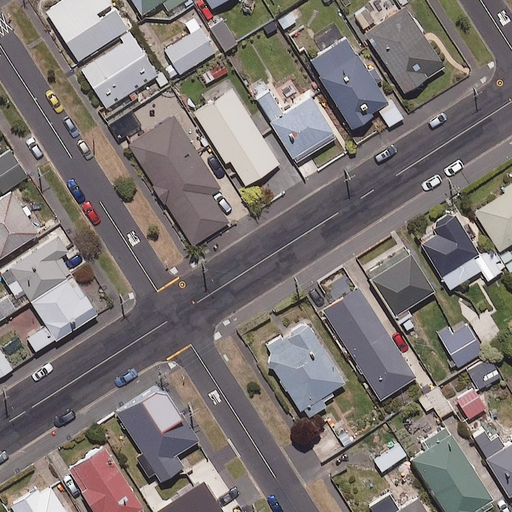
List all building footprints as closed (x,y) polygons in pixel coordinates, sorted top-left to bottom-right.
[(107,0),(62,0),(45,12),(77,61),(127,28),(114,9),(101,17),(97,12),(110,3),(107,0)] [(131,0),(140,15),(162,2),(168,12),(186,0),(131,0)] [(422,32),(425,30),(415,14),(412,17),(405,6),(365,33),(403,93),(444,67),(422,32)] [(190,34),(164,49),(172,62),(163,67),(170,79),(214,51),(193,17),(183,23),(190,34)] [(236,42),(222,20),(211,26),(225,49),(236,42)] [(387,99),(377,84),(383,79),(374,65),(367,69),(345,36),(342,38),(332,23),(313,36),(323,50),(308,60),(319,77),(317,79),(351,130),(373,115),(372,113),(377,109),(389,127),(404,117),(390,97),(387,99)] [(121,97),(127,105),(135,99),(130,91),(153,76),(160,87),(169,81),(162,71),(157,74),(128,31),(118,37),(122,42),(80,69),(105,107),(121,97)] [(221,59),(202,73),(210,84),(229,71),(221,59)] [(232,87),(192,112),(225,163),(230,160),(245,185),(280,163),(232,87)] [(284,113),(268,90),(254,99),(297,162),(336,136),(309,96),(284,113)] [(220,188),(173,115),(126,146),(190,246),(228,222),(210,194),(220,188)] [(9,151),(0,156),(0,193),(26,176),(9,151)] [(310,156),(296,165),(306,180),(320,170),(310,156)] [(511,183),(503,190),(505,192),(474,212),(499,251),(511,242),(511,183)] [(27,217),(32,214),(27,205),(22,208),(11,191),(0,197),(0,256),(37,232),(27,217)] [(478,252),(452,210),(428,225),(433,234),(419,242),(448,289),(480,270),(472,256),(478,252)] [(0,301),(0,319),(30,301),(31,303),(72,277),(59,256),(67,251),(63,244),(71,239),(63,226),(51,233),(54,237),(0,270),(0,275),(12,294),(0,301)] [(501,259),(493,248),(476,260),(490,279),(501,271),(495,263),(501,259)] [(370,278),(399,323),(401,321),(407,330),(415,325),(409,316),(413,314),(408,307),(434,291),(410,253),(370,278)] [(73,278),(32,303),(44,324),(26,335),(36,352),(96,314),(73,278)] [(336,301),(322,310),(380,400),(416,377),(358,287),(336,301)] [(344,383),(305,320),(266,345),(272,355),(267,358),(305,419),(326,405),(323,401),(335,394),(333,390),(344,383)] [(482,351),(468,325),(453,333),(449,326),(438,333),(457,365),(482,351)] [(0,376),(12,368),(0,350),(0,376)] [(499,376),(489,357),(467,369),(477,388),(499,376)] [(452,408),(431,379),(422,385),(427,393),(419,399),(427,410),(432,406),(440,417),(452,408)] [(181,419),(161,387),(117,414),(159,481),(183,466),(176,454),(198,440),(184,417),(181,419)] [(485,408),(473,388),(456,399),(468,418),(485,408)] [(345,446),(330,423),(308,438),(323,461),(345,446)] [(493,499),(446,427),(423,441),(427,447),(411,458),(446,511),(485,511),(493,507),(490,501),(493,499)] [(511,495),(511,442),(511,444),(505,447),(495,432),(488,436),(485,431),(470,440),(508,498),(511,495)] [(144,511),(104,446),(67,468),(93,511),(100,511),(144,511)] [(418,472),(409,459),(398,466),(395,462),(382,470),(393,488),(418,472)] [(236,511),(218,481),(190,498),(197,511),(236,511)] [(65,511),(49,486),(39,492),(36,487),(9,505),(14,511),(65,511)] [(427,511),(419,497),(400,508),(391,494),(369,507),(371,511),(427,511)]
